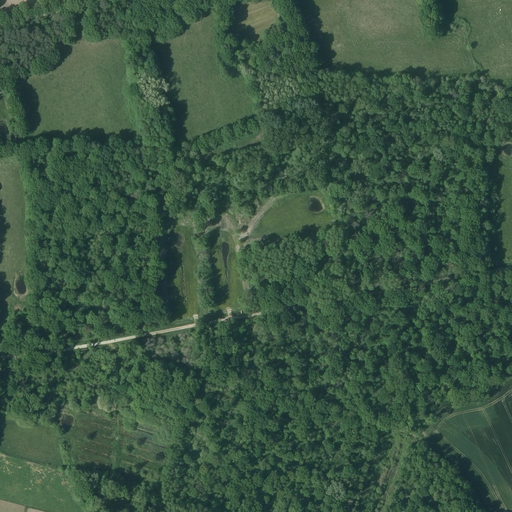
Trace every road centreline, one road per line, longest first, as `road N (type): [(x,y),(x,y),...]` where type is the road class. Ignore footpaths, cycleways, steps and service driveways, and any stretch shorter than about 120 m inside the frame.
road 1 (track): [(348,297),(0,352)]
road 2 (track): [(511,267),(348,297)]
